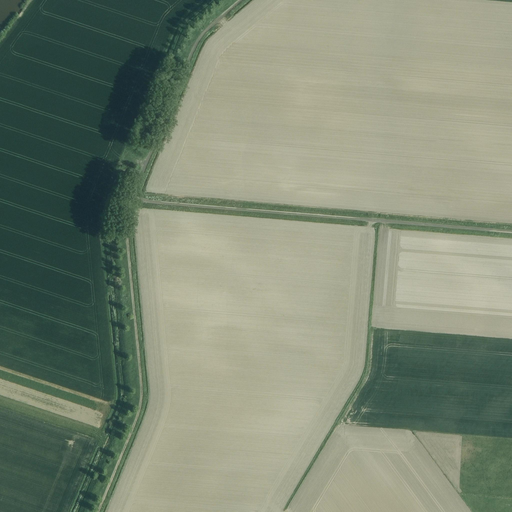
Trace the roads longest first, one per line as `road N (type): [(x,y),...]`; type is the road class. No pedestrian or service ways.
road 1 (track): [(511,232),(133,197)]
road 2 (track): [(133,197),(127,233),(137,400),(95,511)]
road 3 (track): [(133,197),(196,38),(238,0)]
